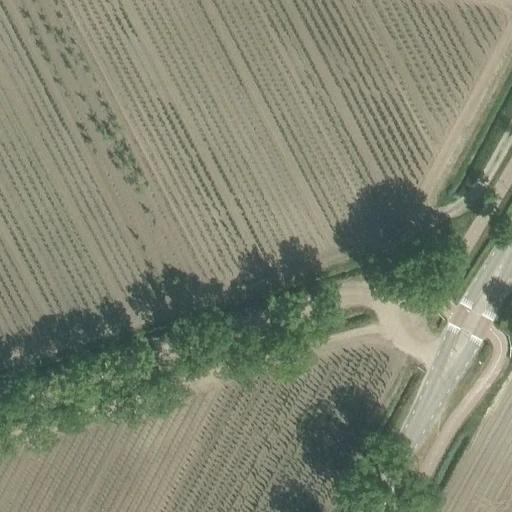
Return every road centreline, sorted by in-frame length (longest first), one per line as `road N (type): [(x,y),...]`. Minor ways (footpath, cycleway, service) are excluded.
road 1 (track): [(382,305),(358,298),(0,406)]
road 2 (tertiary): [(370,511),(511,245)]
